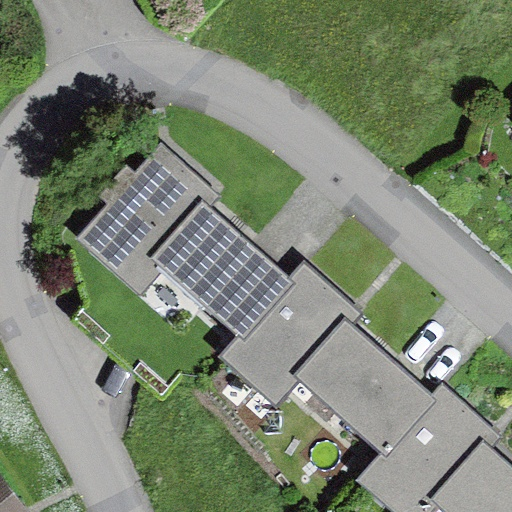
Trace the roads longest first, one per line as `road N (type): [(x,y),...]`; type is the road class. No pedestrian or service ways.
road 1 (residential): [(511,318),(303,135),(234,88),(143,59),(99,71),(45,113),(0,196)]
road 2 (residential): [(0,267),(111,511)]
